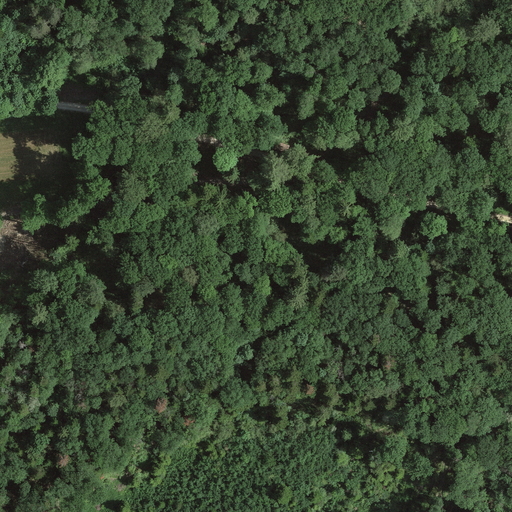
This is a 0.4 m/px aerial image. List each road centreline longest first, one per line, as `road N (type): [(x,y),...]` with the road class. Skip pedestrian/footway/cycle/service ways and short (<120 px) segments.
road 1 (track): [(0,113),(126,119),(511,226)]
road 2 (track): [(288,165),(210,189),(114,183),(0,207)]
